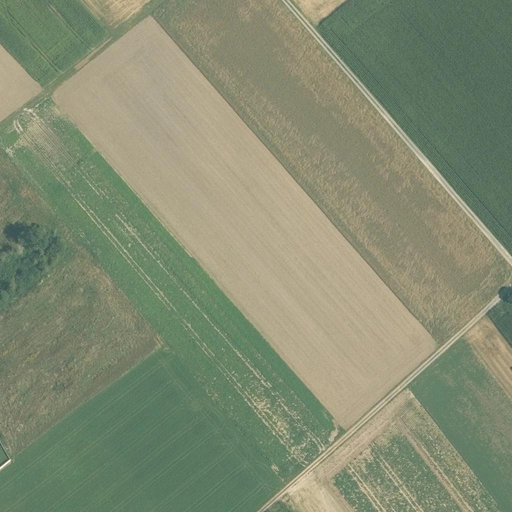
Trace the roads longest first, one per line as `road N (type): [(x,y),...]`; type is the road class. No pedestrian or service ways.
road 1 (track): [(511,264),(283,0)]
road 2 (track): [(511,289),(261,511)]
road 3 (track): [(150,0),(0,122)]
